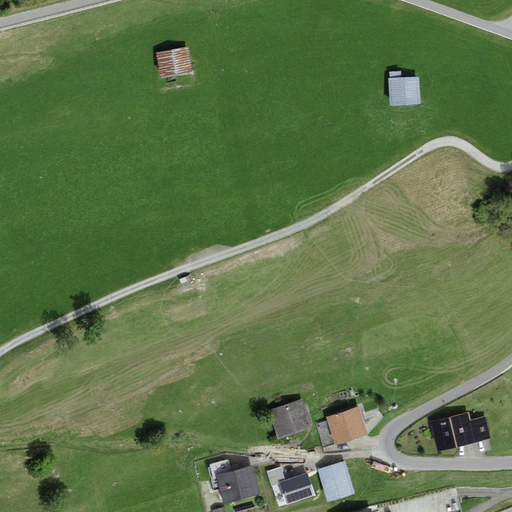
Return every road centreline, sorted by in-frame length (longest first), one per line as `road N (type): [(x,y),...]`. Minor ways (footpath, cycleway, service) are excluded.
road 1 (track): [(511,165),(489,164),(452,141),(436,143),(286,232),(131,287),(0,352)]
road 2 (unclassified): [(511,358),(387,437),(390,453),(405,462),(511,464)]
